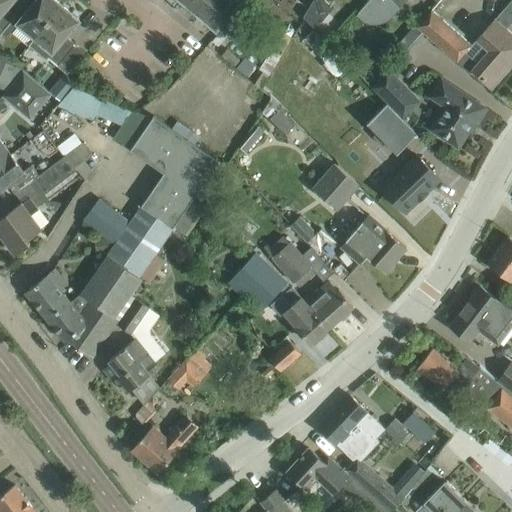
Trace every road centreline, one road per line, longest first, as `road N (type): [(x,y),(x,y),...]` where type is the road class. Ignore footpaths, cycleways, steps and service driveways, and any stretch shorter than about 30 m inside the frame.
road 1 (residential): [(169,511),(367,354),(440,277),(511,144)]
road 2 (residential): [(154,511),(0,299)]
road 3 (secondary): [(114,511),(0,360)]
